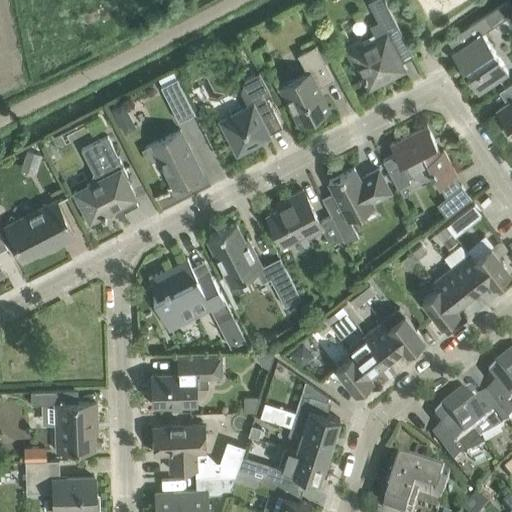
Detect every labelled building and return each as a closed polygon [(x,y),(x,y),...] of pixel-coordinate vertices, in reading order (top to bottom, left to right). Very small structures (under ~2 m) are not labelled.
[(393,47),(406,41),(393,16),(384,0),(369,0),(368,1),(378,19),(369,24),(377,38),(362,46),(360,42),(345,50),(353,65),(356,63),(369,87),(405,69),(393,47)] [(511,2),(510,0),(505,0),(465,27),(472,38),(452,51),(463,68),(465,66),(469,73),(467,74),(478,91),(508,70),(482,32),(505,17),(511,27),(511,25),(511,2)] [(281,86),(300,123),(329,108),(318,86),(333,78),(316,44),(298,54),(307,72),(281,86)] [(219,119),(237,153),(271,135),(269,132),(282,125),(267,96),(271,94),(259,70),(244,78),(240,90),(247,105),(219,119)] [(179,121),(195,112),(177,77),(161,85),(179,121)] [(511,98),(497,109),(506,121),(501,126),(509,137),(511,135),(511,81),(504,86),(511,98)] [(383,159),(398,187),(430,170),(431,173),(433,172),(439,182),(456,173),(444,149),(441,150),(427,124),(390,144),(395,153),(383,159)] [(174,186),(202,171),(181,128),(152,143),(174,186)] [(74,191),(89,221),(102,215),(103,217),(107,215),(106,213),(112,209),(115,215),(138,203),(135,197),(137,197),(126,176),(129,175),(108,135),(81,148),(93,171),(90,182),(74,191)] [(28,149),(23,163),(38,168),(42,154),(28,149)] [(391,191),(379,168),(366,174),(366,176),(360,179),(354,167),(329,180),(344,209),(331,215),(346,243),(358,236),(348,217),(373,204),(372,201),(391,191)] [(447,216),(471,197),(461,184),(437,203),(447,216)] [(320,221),(303,188),(285,198),(287,203),(267,213),(282,243),(306,231),(309,235),(323,228),(331,243),(342,237),(345,243),(346,243),(331,215),(320,221)] [(48,248),(74,235),(56,200),(6,225),(22,257),(46,245),(48,248)] [(483,213),(474,203),(447,224),(452,231),(455,235),(483,213)] [(262,265),(247,236),(244,238),(236,222),(207,237),(231,283),(255,270),(261,282),(270,277),(285,305),(302,297),(280,256),(279,256),(283,265),(269,272),(265,264),(262,265)] [(447,224),(437,232),(437,233),(442,239),(452,231),(447,224)] [(421,244),(412,252),(417,259),(427,252),(421,244)] [(491,246),(474,259),(489,280),(492,285),(510,271),(491,246)] [(407,267),(417,259),(412,252),(401,259),(407,267)] [(474,259),(469,253),(451,266),(472,293),(489,280),(474,259)] [(188,257),(149,277),(157,294),(153,296),(166,322),(209,302),(220,322),(233,316),(208,268),(196,274),(188,257)] [(472,293),(451,266),(445,259),(428,272),(439,286),(456,306),(472,293)] [(369,285),(360,292),(366,299),(375,292),(369,285)] [(459,311),(456,306),(439,286),(422,300),(441,325),(459,311)] [(354,309),(366,299),(360,292),(348,301),(354,309)] [(388,326),(403,348),(406,352),(424,338),(400,307),(383,320),(388,326)] [(335,311),(325,319),(331,326),(341,318),(335,311)] [(321,334),(331,326),(325,319),(315,327),(321,334)] [(386,361),(403,348),(388,326),(383,320),(365,334),(386,361)] [(348,347),(353,354),(370,374),(386,361),(365,334),(348,347)] [(511,353),(505,356),(502,358),(511,371),(511,353)] [(373,378),(370,374),(353,354),(336,367),(355,392),(373,378)] [(221,355),(178,356),(179,372),(152,373),(153,404),(197,403),(196,387),(209,386),(208,380),(221,379),(221,355)] [(495,385),(486,393),(507,420),(511,416),(511,371),(502,358),(499,360),(500,361),(493,370),(494,371),(487,376),(495,385)] [(305,380),(290,425),(333,439),(340,418),(325,413),(329,400),(327,400),(329,396),(305,380)] [(76,401),(75,389),(31,390),(31,404),(58,403),(59,421),(56,421),(57,450),(95,449),(94,419),(97,419),(96,400),(76,401)] [(507,420),(486,393),(476,400),(469,391),(462,395),(461,394),(451,399),(451,398),(448,400),(479,440),(504,426),(508,422),(507,420)] [(262,394),(244,394),(244,412),(256,412),(262,394)] [(440,413),(434,418),(442,429),(433,436),(453,463),(464,454),(466,456),(484,447),(479,440),(448,400),(445,403),(439,412),(440,413)] [(170,451),(171,469),(197,468),(196,450),(205,450),(204,424),(153,426),(154,452),(170,451)] [(252,424),(249,435),(259,437),(262,427),(252,424)] [(299,439),(296,450),(326,460),(333,439),(290,425),(287,435),(299,439)] [(266,476),(280,480),(297,486),(297,487),(298,487),(302,475),(320,481),(326,460),(296,450),(296,451),(284,447),(277,467),(270,464),(266,476)] [(213,461),(214,475),(236,474),(243,453),(228,448),(224,461),(213,461)] [(243,456),(239,467),(249,471),(253,459),(243,456)] [(413,463),(394,457),(376,511),(377,511),(412,511),(415,504),(437,511),(449,475),(413,463)] [(60,478),(59,459),(25,460),(26,492),(54,491),(54,511),(70,511),(71,510),(96,509),(95,477),(60,478)] [(214,475),(196,475),(196,489),(173,490),(173,492),(156,492),(156,511),(208,511),(208,493),(229,492),(236,474),(214,475)] [(266,511),(309,511),(312,504),(276,492),(280,480),(266,476),(265,477),(261,476),(257,489),(268,493),(263,511),(266,511)] [(511,511),(511,496),(502,505),(508,511),(511,511)] [(470,511),(480,511),(487,503),(479,497),(468,510),(470,511)]
